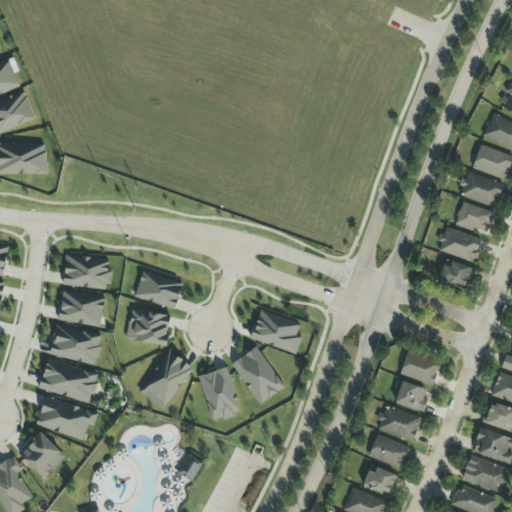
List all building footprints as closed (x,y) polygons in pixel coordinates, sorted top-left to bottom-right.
[(0,95),(19,87),(8,59),(0,62),(0,95)] [(511,114),(511,84),(510,83),(496,104),(511,114)] [(0,133),(35,119),(23,91),(0,100),(0,133)] [(511,151),(511,123),(492,114),(482,137),(511,151)] [(46,143),(0,143),(0,174),(46,174),(46,143)] [(471,168),(504,181),(511,159),(511,157),(480,145),(471,168)] [(458,196),(495,208),(503,185),(466,173),(458,196)] [(454,225),(485,234),(492,212),(461,203),(454,225)] [(438,250),(476,263),(484,241),(445,228),(438,250)] [(0,277),(2,277),(8,248),(0,245),(0,277)] [(62,285),(108,291),(111,271),(107,270),(108,261),(66,255),(62,285)] [(467,288),(472,267),(444,261),(439,282),(467,288)] [(183,284),(142,271),(134,297),(175,310),(183,284)] [(57,320),(99,328),(105,298),(63,291),(57,320)] [(126,341),(166,346),(170,315),(131,310),(126,341)] [(300,324),(259,311),(250,340),(296,354),(301,337),(296,336),(300,324)] [(102,336),(55,326),(49,356),(96,366),(102,336)] [(284,388),(256,347),(231,364),(259,405),(284,388)] [(138,393),(163,410),(193,368),(168,351),(138,393)] [(400,376),(434,385),(440,362),(405,353),(400,376)] [(505,355),(501,368),(511,372),(511,356),(511,358),(505,355)] [(90,404),(98,374),(46,360),(38,390),(90,404)] [(225,367),(197,377),(213,422),(241,413),(225,367)] [(511,377),(498,373),(491,396),(511,402),(511,377)] [(426,390),(399,381),(392,403),(423,413),(427,401),(423,400),(426,390)] [(97,414),(44,397),(35,426),(83,441),(88,426),(93,427),(97,414)] [(511,425),(511,410),(489,402),(482,423),(510,432),(511,425)] [(377,429),(413,442),(421,419),(386,407),(382,419),(381,419),(377,429)] [(509,465),(511,456),(511,438),(479,429),(472,453),(509,465)] [(65,458),(40,433),(18,455),(43,480),(65,458)] [(402,468),(408,446),(375,437),(369,459),(402,468)] [(191,483),(202,464),(188,455),(176,474),(191,483)] [(18,474),(21,472),(13,457),(0,464),(0,505),(3,511),(21,511),(24,511),(20,504),(31,498),(18,474)] [(506,477),(501,476),(503,468),(469,457),(461,481),(495,491),(497,485),(503,486),(506,477)] [(374,474),(367,471),(363,488),(391,495),(397,475),(376,469),(374,474)] [(467,511),(491,511),(497,499),(460,485),(452,506),(467,511)] [(382,511),(386,503),(352,488),(342,511),(344,511),(382,511)]
